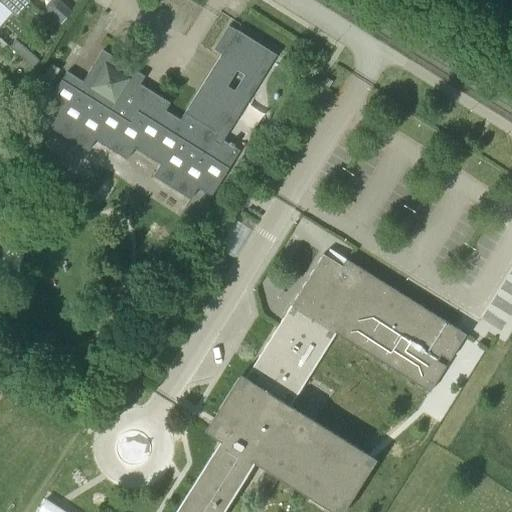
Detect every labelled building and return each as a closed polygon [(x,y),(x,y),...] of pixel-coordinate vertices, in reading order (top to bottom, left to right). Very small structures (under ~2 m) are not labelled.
[(0,0),(0,2),(1,2),(17,17),(31,2),(28,0),(0,0)] [(48,12),(62,25),(73,12),(60,0),(51,0),(47,5),(48,12)] [(181,120),(166,111),(171,103),(123,74),(128,65),(103,50),(84,82),(68,72),(45,109),(59,117),(52,129),(90,152),(97,140),(129,160),(136,148),(162,164),(155,176),(193,199),(200,187),(213,195),(241,149),(235,145),(237,144),(232,141),(231,143),(224,139),(221,144),(214,140),(232,112),(235,114),(266,65),(262,63),(269,52),(277,56),(277,55),(237,30),(237,31),(229,26),(214,49),(222,54),(181,120)] [(10,47),(34,68),(41,61),(16,40),(10,47)] [(246,173),(254,160),(243,153),(235,167),(246,173)] [(223,511),(254,462),(333,511),(344,511),(377,459),(290,405),(336,333),(431,392),(447,366),(456,372),(459,366),(450,360),(467,334),(347,259),(343,266),(324,254),(246,378),(241,374),(205,431),(221,441),(176,511),(223,511)] [(141,389),(121,377),(115,386),(109,395),(116,398),(115,401),(129,409),(141,389)] [(36,511),(72,511),(47,495),(36,511)]
